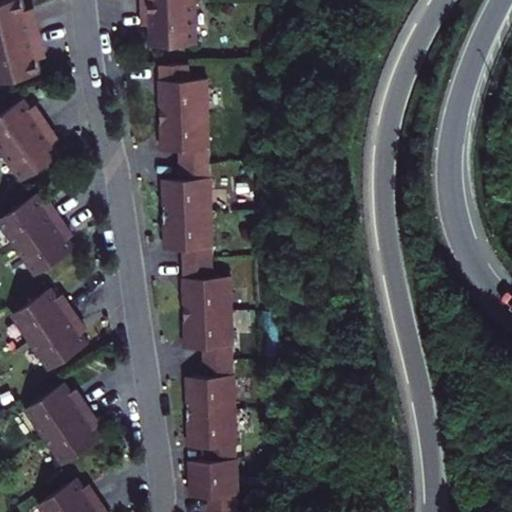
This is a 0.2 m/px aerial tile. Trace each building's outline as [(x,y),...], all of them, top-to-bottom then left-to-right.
[(28,9),(25,0),(4,0),(0,1),(0,43),(40,33),(35,16),(30,17),(28,9)] [(194,0),(150,0),(151,19),(152,44),(196,43),(194,0)] [(40,33),(0,43),(0,82),(44,71),(42,64),(40,56),(45,55),(40,33)] [(180,148),(181,163),(210,162),(207,77),(189,78),(189,63),(160,64),(161,93),(162,129),(163,149),(180,148)] [(31,106),(24,97),(0,113),(0,144),(5,151),(47,122),(39,109),(34,112),(31,106)] [(57,136),(47,122),(5,151),(24,179),(62,153),(59,148),(52,139),(57,136)] [(183,247),(183,262),(214,261),(210,162),(181,163),(181,178),(164,179),(164,195),(165,229),(165,248),(183,247)] [(44,201),(38,192),(0,217),(0,218),(18,246),(61,217),(52,204),(48,207),(44,201)] [(70,231),(61,217),(18,246),(37,274),(76,248),(71,241),(66,233),(70,231)] [(204,345),(204,360),(234,360),(231,273),(214,273),(214,261),(183,262),(184,292),(186,325),(186,346),(204,345)] [(55,292),(52,286),(13,312),(32,340),(75,311),(66,298),(62,301),(55,292)] [(84,325),(75,311),(32,340),(51,369),(90,343),(85,336),(80,328),(84,325)] [(207,444),(208,459),(237,458),(234,360),(204,360),(205,375),(187,376),(188,395),(189,423),(190,444),(207,444)] [(70,388),(66,381),(27,407),(46,435),(89,406),(79,393),(75,395),(70,388)] [(97,420),(89,406),(46,435),(65,463),(103,437),(98,429),(93,422),(97,420)] [(208,459),(190,460),(191,475),(192,511),(209,510),(209,511),(240,511),(239,509),(237,458),(208,459)] [(84,485),(78,476),(40,502),(46,511),(85,511),(101,501),(92,488),(88,491),(84,485)] [(108,511),(101,501),(85,511),(108,511)]
